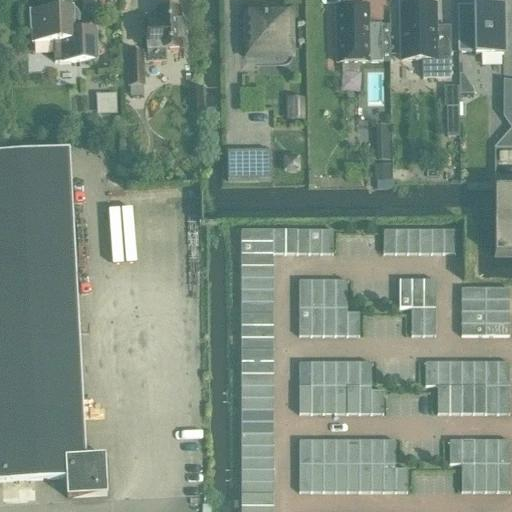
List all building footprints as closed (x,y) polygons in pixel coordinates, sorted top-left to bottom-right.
[(435,6),(400,7),(401,62),(422,62),(422,80),(450,80),(449,29),(447,29),(447,34),(435,34),(435,29),(435,6)] [(474,27),(456,28),(457,54),(474,53),(474,56),(502,56),(501,6),(473,6),(474,27)] [(368,7),(335,8),(336,65),(342,65),(342,73),(357,72),(357,64),(382,64),(389,64),(389,26),(381,26),(368,26),(368,7)] [(258,10),(243,10),(243,16),(244,16),(244,60),(247,60),(256,60),(292,59),(292,57),(292,50),(291,21),(291,9),(274,10),(267,10),(258,10)] [(50,11),(30,12),(31,44),(53,43),(54,64),(79,63),(79,64),(97,63),(96,31),(74,32),(72,10),(50,11)] [(141,55),(127,56),(129,101),(143,100),(141,65),(164,64),(164,52),(181,51),(180,32),(178,32),(177,12),(156,13),(156,21),(145,21),(146,58),(141,58),(141,55)] [(462,76),(459,76),(459,96),(472,95),(472,91),(462,76)] [(203,90),(188,90),(189,117),(204,116),(203,90)] [(458,109),(447,110),(447,138),(458,138),(458,109)] [(68,152),(0,155),(0,483),(65,480),(66,500),(106,497),(104,457),(85,458),(68,152)] [(269,152),(226,153),(227,181),(238,181),(269,180),(269,152)] [(298,159),(284,160),(284,174),(298,174),(298,159)] [(389,169),(374,169),(374,185),(389,185),(389,169)] [(511,190),(493,191),(493,258),(511,257),(511,190)] [(272,233),(240,233),(240,245),(272,245),(272,233)] [(284,233),(272,233),(272,245),(272,257),(284,257),(284,233)] [(296,233),(284,233),(284,257),(296,257),(296,233)] [(308,233),(296,233),(296,257),(308,257),(308,233)] [(320,233),(308,233),(308,257),(320,257),(320,233)] [(332,233),(320,233),(320,257),(332,257),(332,233)] [(395,233),(383,233),(383,257),(395,257),(395,233)] [(407,233),(395,233),(395,257),(407,257),(407,233)] [(419,233),(407,233),(407,257),(419,257),(419,233)] [(431,233),(419,233),(419,257),(431,257),(431,233)] [(443,233),(431,233),(431,257),(443,257),(443,233)] [(454,233),(443,233),(443,257),(454,257),(454,233)] [(272,245),(240,245),(240,257),(272,257),(272,245)] [(272,257),(240,257),(240,269),(272,269),(272,257)] [(272,269),(240,269),(240,281),(272,281),(272,269)] [(272,281),(240,281),(240,293),(272,293),(272,281)] [(310,283),(298,283),(298,311),(310,311),(310,283)] [(322,283),(310,283),(310,311),(322,311),(322,283)] [(334,283),(322,283),(322,311),(334,311),(334,283)] [(346,283),(334,283),(334,311),(346,311),(346,283)] [(410,283),(399,283),(398,311),(410,311),(410,283)] [(422,283),(410,283),(410,311),(422,311),(422,283)] [(434,283),(422,283),(422,311),(434,311),(434,283)] [(484,291),(460,291),(460,303),(484,303),(484,291)] [(508,291),(484,291),(484,303),(508,303),(508,291)] [(272,293),(240,293),(240,305),(272,305),(272,293)] [(484,303),(460,303),(460,315),(484,315),(484,303)] [(508,303),(484,303),(484,315),(508,315),(508,303)] [(272,305),(240,305),(240,317),(272,317),(272,305)] [(310,311),(298,311),(298,339),(310,339),(310,311)] [(322,311),(310,311),(310,339),(322,339),(322,311)] [(334,311),(322,311),(322,339),(334,339),(334,311)] [(346,311),(334,311),(334,339),(346,339),(346,315),(346,311)] [(422,311),(410,311),(411,339),(422,339),(422,311)] [(434,311),(422,311),(422,339),(434,339),(434,311)] [(358,315),(346,315),(346,339),(358,339),(358,315)] [(484,315),(460,315),(460,327),(484,327),(484,315)] [(508,315),(484,315),(484,327),(508,327),(508,315)] [(272,317),(240,317),(240,329),(272,329),(272,317)] [(484,327),(460,327),(460,339),(484,339),(484,327)] [(508,327),(484,327),(484,339),(508,339),(508,327)] [(272,329),(240,329),(240,341),(272,341),(272,329)] [(272,341),(240,341),(240,353),(272,353),(272,341)] [(272,353),(240,353),(240,365),(272,365),(272,353)] [(272,365),(240,365),(240,377),(272,377),(272,365)] [(310,365),(298,365),(298,389),(310,389),(310,365)] [(322,365),(310,365),(310,389),(322,389),(322,365)] [(334,365),(322,365),(322,389),(334,389),(334,365)] [(346,365),(334,365),(334,389),(346,389),(346,365)] [(358,365),(346,365),(346,389),(358,389),(358,365)] [(370,365),(358,365),(358,389),(370,389),(370,365)] [(437,365),(424,365),(424,389),(437,389),(437,365)] [(449,365),(437,365),(437,389),(448,389),(449,365)] [(461,365),(449,365),(448,389),(460,389),(461,365)] [(473,365),(461,365),(460,389),(472,389),(473,365)] [(484,365),(473,365),(472,389),(484,389),(484,365)] [(497,365),(484,365),(484,389),(496,389),(497,365)] [(508,365),(497,365),(496,389),(508,389),(508,365)] [(272,377),(240,377),(240,389),(272,389),(272,377)] [(272,389),(240,389),(240,401),(272,401),(272,389)] [(310,389),(298,389),(298,417),(310,417),(310,389)] [(322,389),(310,389),(310,417),(322,417),(322,389)] [(334,389),(322,389),(322,417),(334,417),(334,389)] [(346,389),(334,389),(334,417),(346,417),(346,389)] [(358,389),(346,389),(346,417),(358,417),(358,389)] [(370,389),(358,389),(358,417),(370,417),(370,393),(370,389)] [(448,389),(437,389),(437,417),(448,417),(448,389)] [(460,389),(448,389),(448,417),(460,417),(460,389)] [(472,389),(460,389),(460,417),(472,417),(472,389)] [(484,389),(472,389),(472,417),(484,417),(484,389)] [(496,389),(484,389),(484,417),(496,417),(496,389)] [(508,389),(496,389),(496,417),(509,417),(508,389)] [(382,393),(370,393),(370,417),(382,417),(382,393)] [(272,401),(240,401),(240,413),(272,413),(272,401)] [(272,413),(240,413),(240,425),(272,425),(272,413)] [(272,425),(240,425),(240,437),(272,437),(272,425)] [(272,437),(240,437),(240,449),(272,449),(272,437)] [(310,443),(298,443),(298,467),(310,467),(310,443)] [(322,443),(310,443),(310,467),(322,467),(322,443)] [(334,443),(322,443),(322,467),(334,467),(334,443)] [(346,443),(334,443),(334,467),(346,467),(346,443)] [(358,443),(346,443),(346,467),(358,467),(358,443)] [(370,443),(358,443),(358,467),(370,467),(370,443)] [(382,443),(370,443),(370,467),(382,467),(382,443)] [(394,443),(382,443),(382,467),(394,467),(394,443)] [(460,443),(449,443),(449,467),(460,467),(460,443)] [(472,443),(460,443),(460,467),(472,467),(472,443)] [(484,443),(472,443),(472,467),(484,467),(484,443)] [(496,443),(484,443),(484,467),(496,467),(496,443)] [(509,443),(496,443),(496,467),(509,467),(509,443)] [(272,449),(240,449),(240,461),(272,461),(272,449)] [(272,461),(240,461),(240,473),(272,473),(272,461)] [(310,467),(298,467),(298,474),(298,495),(310,495),(310,467)] [(322,467),(310,467),(310,495),(322,495),(322,467)] [(334,467),(322,467),(322,495),(334,495),(334,467)] [(346,467),(334,467),(334,495),(346,495),(346,467)] [(358,467),(346,467),(346,495),(358,495),(358,467)] [(370,467),(358,467),(358,495),(370,495),(370,467)] [(382,467),(370,467),(370,495),(382,495),(382,467)] [(394,467),(382,467),(382,495),(394,495),(394,471),(394,467)] [(472,467),(460,467),(461,470),(461,474),(461,495),(472,495),(472,467)] [(484,467),(472,467),(472,495),(484,495),(484,467)] [(496,467),(484,467),(484,495),(496,495),(496,467)] [(509,467),(496,467),(496,495),(509,495),(509,467)] [(406,471),(394,471),(394,495),(406,495),(406,471)] [(272,473),(240,473),(240,485),(272,485),(272,474),(272,473)] [(272,485),(240,485),(240,497),(272,497),(272,485)] [(272,497),(240,497),(240,509),(272,509),(272,497)]
